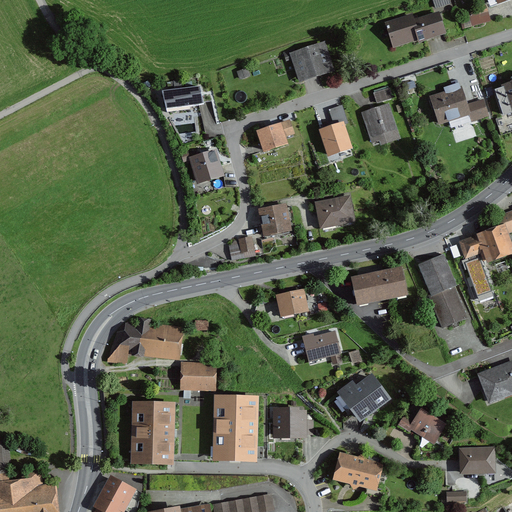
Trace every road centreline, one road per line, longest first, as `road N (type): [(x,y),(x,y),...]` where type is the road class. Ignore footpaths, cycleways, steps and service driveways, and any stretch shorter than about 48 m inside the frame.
road 1 (tertiary): [(511,176),(426,232),(132,302),(96,333),(85,382)]
road 2 (residential): [(177,251),(230,235),(245,215),(233,133),(239,123),(511,35)]
road 3 (residential): [(101,63),(144,103),(172,161),(183,223),(177,251)]
road 4 (residential): [(177,251),(82,318),(65,367),(85,382)]
road 5 (residential): [(315,511),(312,493),(286,469),(175,467)]
road 6 (tertiary): [(85,382),(90,458),(77,511)]
